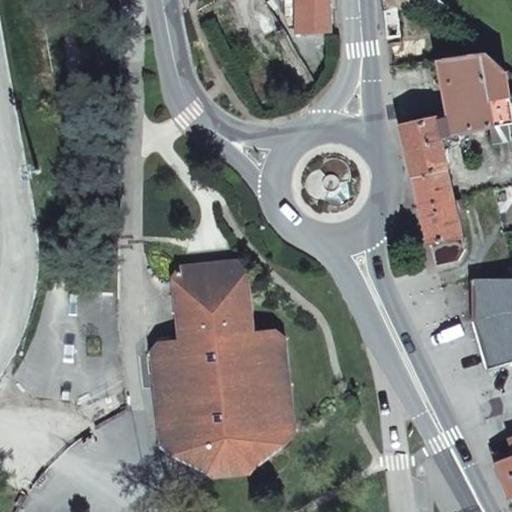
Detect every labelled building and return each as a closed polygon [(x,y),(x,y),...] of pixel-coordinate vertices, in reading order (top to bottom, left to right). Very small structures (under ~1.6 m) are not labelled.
[(280,0),(280,20),(284,28),(292,28),(292,33),(326,32),(324,0),(280,0)] [(377,0),(380,33),(392,33),(391,0),(377,0)] [(299,49),(290,54),(296,66),(305,60),(299,49)] [(511,69),(485,51),(437,55),(450,107),(399,122),(420,206),(454,196),(442,143),(458,130),(458,127),(494,119),(488,92),(503,89),(508,116),(511,139),(511,69)] [(299,71),(304,80),(312,74),(308,65),(299,71)] [(494,119),(508,116),(503,89),(488,92),(494,119)] [(454,196),(420,206),(428,242),(431,241),(455,234),(462,232),(454,196)] [(465,244),(462,232),(455,234),(460,256),(465,244)] [(455,234),(431,241),(438,262),(460,256),(455,234)] [(247,472),(246,467),(293,430),(283,334),(269,327),(247,330),(240,268),(229,259),(179,264),(168,275),(174,337),(156,339),(148,348),(158,444),(206,471),(207,476),(247,472)] [(511,278),(487,280),(471,281),(472,313),(489,364),(511,356),(511,278)] [(511,450),(499,456),(511,488),(511,450)]
